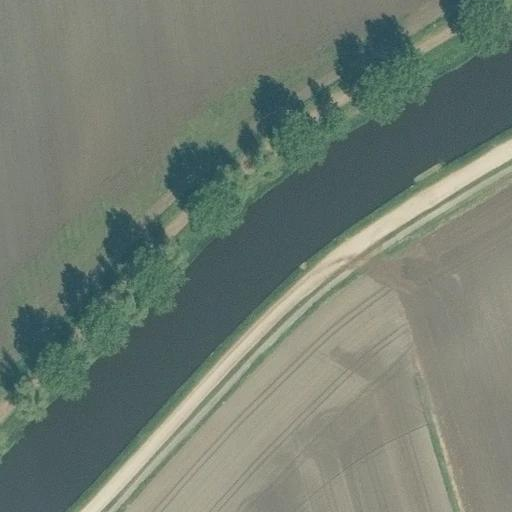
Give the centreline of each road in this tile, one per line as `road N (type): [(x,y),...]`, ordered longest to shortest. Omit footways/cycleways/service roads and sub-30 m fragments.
road 1 (track): [(491,0),(347,88),(232,172),(0,410)]
road 2 (track): [(91,511),(278,309),(367,236),(511,146)]
